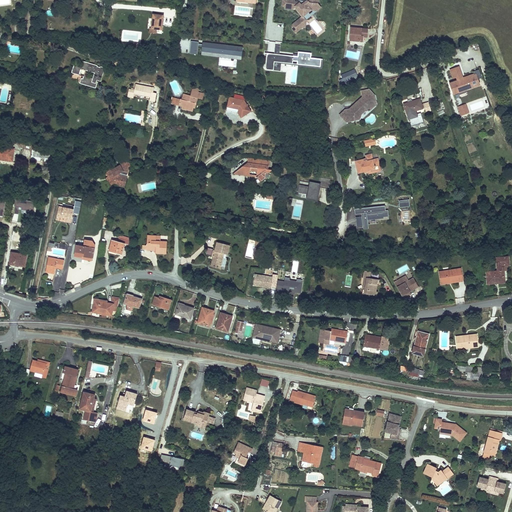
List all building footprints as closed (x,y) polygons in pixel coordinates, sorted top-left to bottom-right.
[(321,7),(318,3),(318,0),(304,0),(305,2),(303,3),(301,1),(299,1),(295,1),(294,0),(286,0),(286,6),(286,8),(292,9),(295,6),(300,11),(299,12),(303,16),(308,12),(311,9),(313,9),(317,10),(321,7)] [(306,19),(317,10),(313,9),(313,11),(310,13),(308,12),(303,16),(306,19)] [(162,30),(163,15),(153,14),(151,28),(156,29),(162,30)] [(305,27),(306,21),(303,21),(302,22),(301,21),(301,19),(300,18),(296,21),(297,23),(295,24),(293,24),(292,28),(296,32),(303,27),(305,27)] [(362,29),(351,28),(350,40),(363,41),(363,36),(361,36),(362,29)] [(242,51),(242,48),(241,48),(241,47),(242,47),(242,46),(202,42),(202,43),(198,43),(198,41),(190,40),(189,53),(197,54),(198,45),(201,46),(201,51),(233,55),(234,50),(242,51)] [(265,69),(280,70),(281,62),(292,63),(293,60),(297,61),(297,63),(322,66),(322,59),(311,57),(311,52),(298,51),(298,54),(293,53),(293,55),(279,54),(280,45),(275,44),(274,53),(267,52),(265,69)] [(120,61),(113,58),(111,65),(118,68),(120,61)] [(102,82),(106,68),(84,61),(82,67),(74,64),(72,73),(82,76),(80,83),(96,88),(98,81),(102,82)] [(450,83),(454,95),(481,86),(480,85),(484,84),(479,70),(474,71),(474,74),(463,77),(459,66),(450,69),(454,81),(450,83)] [(358,80),(356,73),(340,80),(343,86),(358,80)] [(151,92),(152,87),(136,84),(135,89),(129,88),(127,97),(133,98),(133,96),(134,94),(150,96),(150,98),(149,100),(155,101),(156,92),(154,92),(151,92)] [(203,99),(204,93),(198,92),(199,89),(192,87),(190,96),(184,95),(183,100),(174,98),(172,104),(183,106),(181,113),(191,115),(191,112),(193,112),(195,103),(197,103),(198,98),(203,99)] [(376,99),(375,95),(370,90),(369,90),(362,91),(364,98),(359,103),(358,106),(356,105),(353,108),(346,110),(345,111),(341,115),(347,122),(350,120),(351,122),(361,120),(362,115),(365,112),(371,110),(373,108),(372,102),(376,99)] [(364,98),(363,95),(346,110),(353,108),(356,105),(358,106),(359,103),(364,98)] [(251,113),(243,101),(229,98),(226,108),(238,111),(237,114),(241,120),(251,113)] [(409,102),(404,104),(409,120),(418,117),(416,110),(423,108),(421,104),(420,99),(411,101),(412,103),(410,104),(409,102)] [(431,110),(428,102),(421,104),(423,108),(425,107),(426,111),(431,110)] [(470,113),(467,105),(458,108),(461,116),(470,113)] [(15,149),(0,147),(0,159),(13,161),(15,149)] [(363,161),(356,162),(359,174),(363,173),(368,172),(368,175),(375,174),(374,168),(379,167),(378,160),(372,161),(371,157),(371,155),(365,157),(365,160),(366,161),(363,162),(363,161)] [(268,173),(269,160),(248,158),(248,163),(239,169),(257,172),(257,175),(255,175),(255,177),(255,178),(257,177),(260,182),(265,178),(266,173),(268,173)] [(110,168),(105,171),(108,177),(110,179),(109,180),(112,185),(116,183),(120,184),(121,180),(124,181),(125,176),(127,177),(129,168),(131,169),(131,170),(134,171),(135,168),(132,167),(132,165),(133,163),(121,160),(120,162),(120,165),(111,170),(110,168)] [(316,196),(318,187),(327,189),(329,179),(319,177),(318,183),(308,181),(307,186),(298,185),(296,192),(306,194),(316,196)] [(34,212),(35,202),(16,199),(14,214),(19,214),(20,207),(22,207),(21,210),(34,212)] [(79,214),(81,203),(75,201),(75,206),(74,209),(59,206),(56,220),(66,221),(67,217),(72,219),(73,212),(79,214)] [(356,210),(356,214),(362,213),(364,229),(368,228),(367,219),(388,217),(388,211),(385,211),(385,207),(356,210)] [(131,238),(120,235),(118,241),(125,243),(129,244),(131,238)] [(166,253),(167,242),(160,242),(160,236),(147,236),(147,245),(144,245),(143,249),(147,249),(151,250),(151,248),(155,248),(155,250),(155,252),(166,253)] [(75,257),(83,256),(93,257),(95,245),(92,241),(85,240),(84,247),(77,246),(75,257)] [(122,255),(125,243),(118,241),(112,240),(109,250),(114,251),(117,252),(116,253),(122,255)] [(230,245),(217,242),(215,251),(213,251),(213,249),(208,248),(206,254),(213,256),(211,264),(221,266),(223,257),(224,254),(228,255),(230,245)] [(25,264),(27,255),(12,252),(10,264),(16,265),(23,266),(23,263),(25,264)] [(55,274),(56,266),(63,267),(65,260),(49,257),(46,272),(55,274)] [(504,271),(504,266),(509,265),(509,257),(497,257),(498,271),(487,272),(487,284),(491,284),(497,283),(496,281),(505,281),(504,271)] [(463,281),(461,269),(440,272),(441,282),(450,280),(451,283),(463,281)] [(377,285),(378,279),(370,278),(371,271),(364,271),(363,277),(365,277),(367,278),(365,289),(363,289),(362,294),(367,294),(377,296),(378,291),(376,291),(377,285)] [(271,288),(273,277),(255,274),(254,285),(262,286),(271,288)] [(301,292),(303,279),(297,278),(297,281),(290,280),(290,277),(285,277),(285,281),(278,280),(276,289),(284,290),(288,290),(288,289),(295,290),(295,291),(301,292)] [(402,278),(395,282),(404,298),(409,295),(407,293),(410,291),(419,287),(414,278),(405,283),(402,278)] [(139,308),(142,299),(133,296),(127,294),(124,304),(128,305),(126,309),(131,311),(133,306),(139,308)] [(117,311),(120,298),(114,297),(112,303),(113,303),(113,304),(107,303),(107,301),(102,300),(95,299),(93,312),(102,314),(107,315),(111,316),(112,311),(117,311)] [(168,309),(171,300),(162,297),(162,299),(155,297),(153,305),(168,309)] [(191,319),(194,308),(188,306),(184,305),(184,306),(178,305),(175,316),(180,318),(181,316),(191,319)] [(213,314),(214,311),(210,310),(203,308),(198,323),(209,326),(210,323),(213,314)] [(228,332),(232,316),(228,315),(221,313),(216,328),(228,332)] [(241,331),(244,322),(238,321),(235,332),(238,333),(239,330),(241,331)] [(278,343),(281,330),(275,328),(273,328),(272,331),(261,328),(261,325),(255,324),(252,337),(278,343)] [(346,343),(348,331),(344,331),(343,332),(338,331),(338,330),(334,329),(332,328),(331,331),(321,329),(319,338),(330,340),(346,343)] [(418,334),(412,353),(423,356),(429,334),(424,333),(423,335),(418,334)] [(370,335),(365,334),(363,346),(380,349),(380,348),(388,349),(389,341),(388,340),(388,337),(382,336),(382,337),(377,337),(377,338),(372,337),(372,336),(370,335)] [(478,346),(477,337),(466,338),(465,336),(456,337),(457,349),(478,346)] [(50,362),(38,359),(37,361),(47,364),(45,369),(48,369),(50,362)] [(47,364),(33,360),(30,371),(36,372),(43,374),(42,377),(46,378),(48,369),(45,369),(47,364)] [(73,389),(77,376),(78,370),(65,367),(64,372),(66,373),(61,392),(76,396),(78,390),(73,389)] [(419,373),(410,372),(409,379),(417,381),(419,373)] [(482,381),(482,373),(476,372),(472,372),(467,372),(467,379),(482,381)] [(261,413),(265,396),(256,394),(257,390),(247,387),(243,400),(253,403),(253,404),(255,405),(254,411),(261,413)] [(134,404),(137,394),(127,391),(126,395),(125,397),(123,396),(121,395),(117,408),(126,411),(128,404),(128,402),(134,404)] [(313,405),(316,396),(298,391),(297,392),(293,391),(290,400),(295,401),(295,402),(303,405),(304,402),(313,405)] [(91,412),(94,399),(95,395),(84,392),(80,409),(86,410),(84,419),(96,421),(97,413),(91,412)] [(352,424),(354,410),(345,409),(343,424),(352,425),(352,424)] [(208,417),(208,416),(204,414),(204,413),(199,411),(198,413),(198,415),(195,414),(196,412),(187,410),(184,419),(197,423),(196,425),(202,427),(203,421),(207,422),(208,417)] [(365,412),(354,410),(352,424),(362,426),(365,412)] [(388,421),(399,424),(401,417),(390,414),(388,421)] [(435,428),(440,429),(442,422),(442,419),(434,418),(433,423),(435,423),(435,428)] [(397,435),(399,428),(398,428),(399,427),(399,424),(388,421),(385,431),(392,433),(397,435)] [(452,424),(442,422),(440,429),(440,433),(452,434),(460,441),(467,433),(456,424),(455,426),(452,425),(452,424)] [(400,429),(399,428),(397,435),(392,433),(390,439),(398,440),(401,429),(400,429)] [(488,437),(499,440),(500,440),(502,433),(490,430),(488,437)] [(488,437),(484,453),(490,454),(495,456),(499,440),(488,437)] [(282,457),(284,443),(277,442),(276,447),(275,455),(282,457)] [(251,453),(253,449),(241,443),(239,447),(237,446),(234,452),(236,453),(235,456),(238,457),(236,461),(245,465),(248,459),(246,458),(243,456),(244,455),(245,455),(246,455),(247,455),(247,454),(247,453),(246,452),(245,452),(246,451),(249,452),(251,453)] [(319,465),(322,447),(316,446),(316,448),(314,447),(313,448),(312,448),(312,447),(310,446),(310,445),(300,443),(298,451),(304,452),(302,465),(302,466),(305,467),(306,466),(307,462),(307,460),(314,462),(314,464),(319,465)] [(184,459),(161,454),(160,462),(164,463),(164,467),(169,468),(170,465),(183,468),(184,459)] [(358,457),(355,468),(361,470),(361,468),(368,470),(367,472),(373,473),(372,475),(378,477),(382,463),(369,460),(363,459),(364,458),(358,456),(358,457)] [(423,473),(432,477),(436,470),(436,469),(437,468),(428,464),(423,473)] [(438,471),(436,470),(432,477),(432,478),(436,484),(446,476),(447,478),(454,474),(449,467),(442,471),(441,470),(440,470),(438,471)] [(437,486),(447,478),(446,476),(436,484),(437,486)] [(494,494),(495,491),(497,482),(498,479),(489,476),(488,479),(479,477),(477,486),(481,487),(486,489),(485,491),(494,494)] [(497,482),(495,491),(499,492),(504,493),(506,484),(497,482)] [(268,511),(275,511),(281,501),(270,495),(266,502),(268,503),(264,510),(268,511)] [(316,511),(317,502),(307,502),(306,511),(316,511)]
